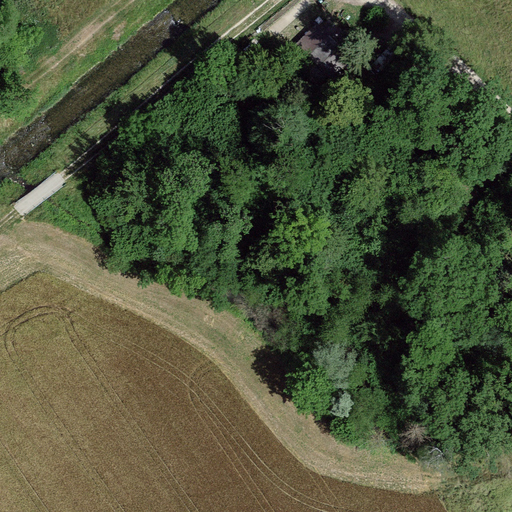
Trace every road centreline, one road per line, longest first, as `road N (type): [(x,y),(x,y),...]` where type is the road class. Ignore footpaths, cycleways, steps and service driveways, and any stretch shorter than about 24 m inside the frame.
road 1 (track): [(0,222),(275,0)]
road 2 (track): [(511,124),(373,0)]
